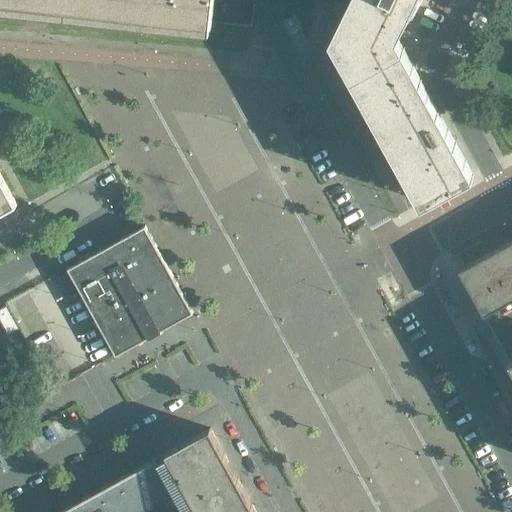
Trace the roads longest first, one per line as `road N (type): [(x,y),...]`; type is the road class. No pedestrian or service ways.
road 1 (residential): [(0,489),(212,372),(291,511)]
road 2 (residential): [(274,0),(272,25),(401,260)]
road 3 (residential): [(511,458),(401,260)]
road 4 (residential): [(508,201),(436,68),(465,0)]
road 5 (residential): [(0,277),(126,208)]
road 6 (residential): [(401,260),(508,201)]
